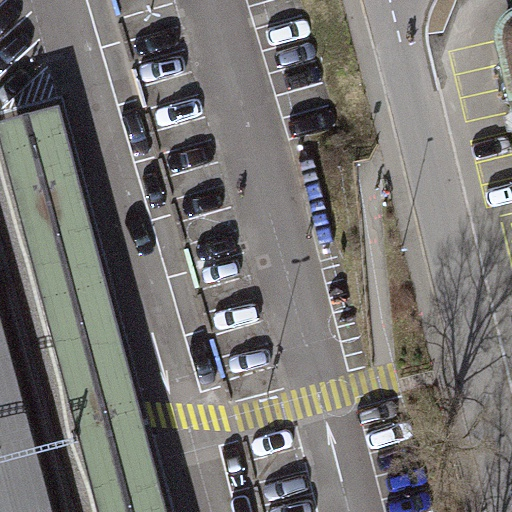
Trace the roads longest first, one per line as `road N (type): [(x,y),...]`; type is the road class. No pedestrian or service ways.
road 1 (residential): [(392,0),(511,496)]
road 2 (secondary): [(221,511),(182,353),(153,273),(96,197),(0,142)]
